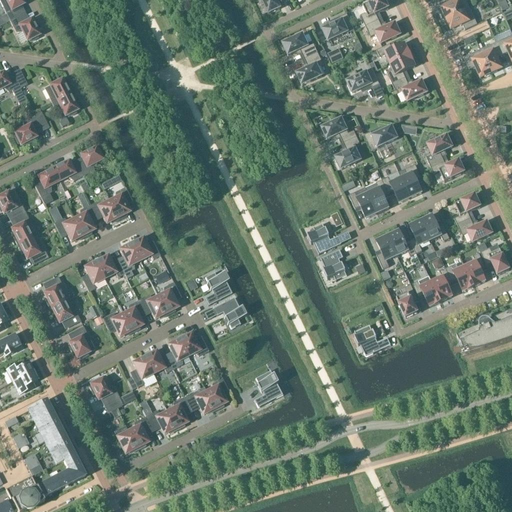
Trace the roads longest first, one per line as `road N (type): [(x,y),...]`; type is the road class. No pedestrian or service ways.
road 1 (tertiary): [(511,390),(395,426),(349,431),(135,506)]
road 2 (tertiary): [(160,511),(511,405)]
road 3 (residential): [(0,177),(97,129),(63,64)]
road 4 (residential): [(457,126),(295,100)]
road 5 (residential): [(295,100),(357,237)]
road 6 (residential): [(399,0),(457,126)]
road 7 (residential): [(70,380),(193,316)]
road 8 (residential): [(22,285),(145,223)]
road 9 (residential): [(482,180),(357,237)]
road 10 (residential): [(119,471),(240,410)]
road 11 (residential): [(511,283),(401,333)]
